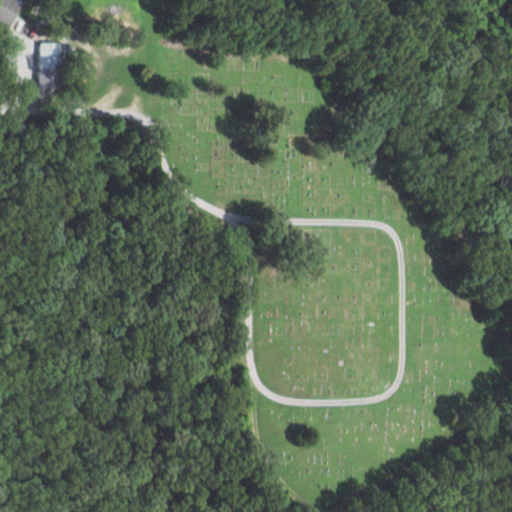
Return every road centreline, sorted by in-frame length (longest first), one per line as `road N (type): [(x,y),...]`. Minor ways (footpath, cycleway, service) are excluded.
road 1 (residential): [(227,217),(374,218),(389,234),(395,262),(394,371),(384,383),(349,396),(287,397),(255,382),(245,369),(240,255),(227,217)]
road 2 (residential): [(0,103),(135,112),(147,126),(161,180),(227,217)]
